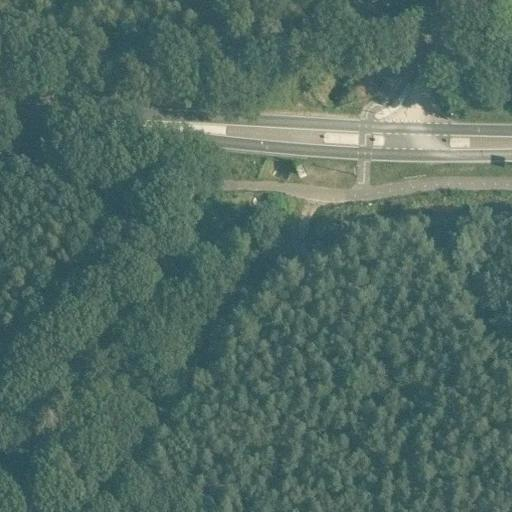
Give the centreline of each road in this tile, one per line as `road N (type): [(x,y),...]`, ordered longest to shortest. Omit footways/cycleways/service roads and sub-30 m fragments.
road 1 (track): [(292,240),(91,511)]
road 2 (track): [(206,185),(0,450)]
road 3 (secondary): [(411,125),(150,112),(130,122)]
road 4 (secondary): [(130,122),(149,134),(409,155)]
road 5 (track): [(292,240),(436,239)]
road 6 (secondary): [(0,115),(130,122)]
